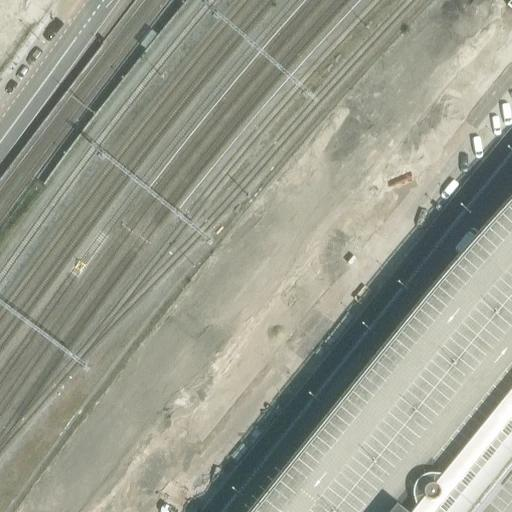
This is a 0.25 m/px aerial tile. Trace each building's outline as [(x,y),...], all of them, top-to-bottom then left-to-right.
[(511,0),(445,0),(378,83),(432,127),(445,137),(511,54),(511,0)] [(369,76),(252,220),(261,227),(315,271),(432,127),(378,83),(369,76)] [(511,511),(511,214),(503,224),(457,276),(432,305),(417,324),(315,449),(287,483),(264,511),(511,511)] [(261,227),(167,343),(221,386),(234,397),(328,281),(315,271),(261,227)] [(154,332),(37,475),(51,486),(52,486),(82,511),(119,511),(221,386),(167,343),(154,332)] [(51,486),(29,511),(82,511),(52,486),(51,486)]
